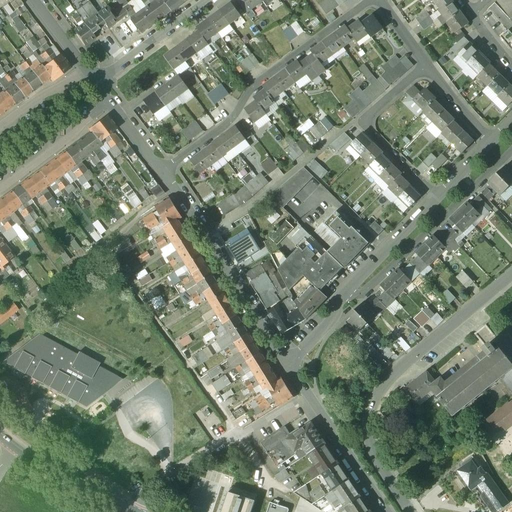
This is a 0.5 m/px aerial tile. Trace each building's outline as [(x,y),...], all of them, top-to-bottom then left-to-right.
[(15,0),(14,1),(10,4),(14,11),(23,4),(19,0),(15,0)] [(129,5),(125,0),(116,0),(124,10),(125,9),(129,5)] [(147,8),(141,0),(136,0),(135,2),(142,12),(147,8)] [(148,0),(141,0),(147,8),(152,5),(148,0)] [(157,0),(156,1),(152,5),(162,19),(172,12),(165,2),(163,0),(157,0)] [(166,0),(165,2),(172,12),(185,2),(184,0),(166,0)] [(251,10),(243,0),(239,0),(237,1),(250,19),(256,15),(252,10),(251,10)] [(261,0),(243,0),(251,10),(252,10),(263,2),(261,0)] [(334,0),(327,0),(319,6),(326,16),(339,7),(334,0)] [(452,0),(432,0),(440,10),(452,2),(453,1),(452,0)] [(135,2),(129,5),(137,15),(142,12),(135,2)] [(440,10),(439,11),(442,15),(447,22),(460,12),(452,2),(440,10)] [(511,34),(511,22),(509,19),(494,3),(489,8),(508,30),(511,34)] [(232,4),(220,12),(229,25),(241,16),(232,4)] [(137,15),(129,5),(125,9),(128,14),(132,19),(137,15)] [(147,8),(142,12),(152,26),(162,19),(152,5),(147,8)] [(114,17),(107,7),(97,14),(105,25),(108,29),(118,22),(114,17)] [(124,10),(114,17),(118,22),(128,14),(125,9),(124,10)] [(81,11),(76,14),(81,20),(83,19),(85,17),(81,11)] [(419,25),(430,17),(426,11),(415,19),(419,25)] [(439,11),(430,17),(434,21),(438,18),(442,15),(439,11)] [(137,15),(132,19),(142,33),(152,26),(142,12),(137,15)] [(220,12),(208,20),(221,36),(232,29),(229,25),(220,12)] [(460,12),(447,22),(455,34),(468,24),(460,12)] [(81,20),(76,14),(71,17),(76,24),(78,22),(81,20)] [(105,25),(97,14),(83,24),(91,34),(91,35),(105,25)] [(442,15),(438,18),(443,25),(447,22),(442,15)] [(372,17),(361,25),(369,35),(371,37),(382,29),(372,17)] [(430,17),(419,25),(424,31),(435,23),(430,17)] [(208,20),(197,29),(199,32),(209,46),(221,37),(221,36),(208,20)] [(359,21),(348,29),(355,40),(358,43),(369,35),(361,25),(359,21)] [(303,32),(296,22),(291,26),(299,36),(303,32)] [(91,34),(83,24),(73,31),(84,46),(94,39),(91,35),(91,34)] [(299,36),(291,26),(287,29),(294,39),(299,36)] [(345,26),(333,35),(343,48),(355,40),(348,29),(345,26)] [(294,39),(287,29),(282,33),(290,43),(294,39)] [(511,34),(508,30),(500,37),(511,51),(511,50),(511,34)] [(199,32),(188,41),(197,53),(202,61),(213,52),(209,46),(199,32)] [(343,48),(333,35),(322,43),(332,56),(343,48)] [(188,41),(176,49),(186,62),(190,68),(191,69),(202,61),(197,53),(188,41)] [(322,43),(311,52),(313,55),(321,65),(332,56),(322,43)] [(469,44),(458,56),(469,66),(480,54),(469,44)] [(49,48),(44,52),(48,57),(50,56),(53,53),(49,48)] [(176,49),(165,57),(179,77),(190,68),(186,62),(176,49)] [(44,52),(39,56),(43,61),(45,59),(48,57),(44,52)] [(480,54),(469,66),(479,75),(488,65),(490,64),(480,54)] [(60,55),(51,61),(61,75),(70,68),(60,55)] [(259,65),(252,55),(247,58),(255,68),(259,65)] [(313,55),(307,60),(319,76),(326,71),(321,65),(313,55)] [(395,57),(387,64),(391,69),(395,65),(399,62),(395,57)] [(405,57),(400,61),(407,70),(412,65),(405,57)] [(29,58),(24,62),(28,67),(30,65),(33,64),(29,58)] [(255,68),(247,58),(243,61),(250,71),(255,68)] [(307,60),(300,65),(307,75),(311,81),(319,76),(307,60)] [(51,61),(42,68),(50,78),(52,82),(61,75),(51,61)] [(243,61),(239,64),(246,74),(250,71),(243,61)] [(297,61),(285,70),(295,83),(307,75),(300,65),(297,61)] [(407,70),(400,61),(399,62),(395,65),(403,74),(407,70)] [(24,62),(20,66),(23,71),(26,69),(28,67),(24,62)] [(358,69),(368,81),(373,76),(364,64),(358,69)] [(387,64),(381,69),(385,73),(386,73),(391,69),(387,64)] [(42,68),(40,65),(31,71),(41,84),(50,78),(42,68)] [(395,65),(391,69),(398,78),(403,74),(395,65)] [(479,75),(477,76),(487,86),(498,75),(488,65),(479,75)] [(391,69),(386,73),(394,81),(398,78),(391,69)] [(285,70),(274,79),(284,91),(295,83),(285,70)] [(31,71),(22,78),(32,91),(41,84),(31,71)] [(11,72),(7,75),(10,80),(13,79),(15,77),(11,72)] [(385,73),(381,77),(389,86),(394,81),(386,73),(385,73)] [(7,75),(2,79),(5,84),(8,82),(10,80),(7,75)] [(498,75),(488,86),(498,97),(509,85),(498,75)] [(373,76),(368,81),(372,85),(377,81),(373,76)] [(179,77),(168,85),(177,98),(189,90),(179,77)] [(377,81),(384,90),(389,86),(381,77),(377,81)] [(32,91),(22,78),(13,84),(23,98),(32,91)] [(274,79),(263,87),(265,90),(278,107),(288,99),(286,95),(287,95),(274,79)] [(384,90),(377,81),(372,85),(379,94),(384,90)] [(13,84),(5,91),(15,104),(23,98),(13,84)] [(168,85),(156,93),(166,106),(177,98),(168,85)] [(228,95),(221,85),(216,88),(224,98),(228,95)] [(379,94),(372,85),(367,89),(375,98),(379,94)] [(511,88),(509,85),(498,97),(508,106),(511,101),(511,88)] [(414,86),(406,93),(414,101),(421,93),(414,86)] [(224,98),(216,88),(212,91),(219,101),(224,98)] [(359,88),(354,92),(358,97),(363,93),(359,88)] [(375,98),(367,89),(363,93),(370,102),(375,98)] [(421,93),(414,101),(424,111),(434,101),(435,99),(425,89),(421,93)] [(265,90),(254,98),(256,102),(268,118),(280,109),(278,107),(265,90)] [(15,104),(5,91),(0,94),(0,103),(6,111),(15,104)] [(219,101),(212,91),(207,95),(215,105),(219,101)] [(358,97),(354,92),(349,97),(353,101),(354,101),(358,97)] [(156,93),(145,101),(154,114),(166,106),(156,93)] [(370,102),(363,93),(358,97),(366,106),(370,102)] [(366,106),(358,97),(354,101),(361,110),(366,106)] [(361,110),(354,101),(353,101),(349,105),(357,114),(361,110)] [(424,111),(414,101),(408,107),(418,117),(423,112),(424,111)] [(424,111),(423,112),(432,122),(444,110),(434,101),(424,111)] [(256,102),(245,110),(259,129),(270,121),(268,118),(256,102)] [(349,105),(344,109),(352,118),(357,114),(349,105)] [(444,110),(432,122),(443,132),(453,122),(454,121),(444,110)] [(116,129),(106,116),(97,122),(107,136),(116,129)] [(333,127),(325,118),(320,122),(328,131),(333,127)] [(203,131),(195,121),(190,124),(198,134),(203,131)] [(97,122),(88,129),(91,132),(98,143),(107,136),(97,122)] [(320,122),(315,126),(323,135),(328,131),(320,122)] [(443,132),(441,134),(452,144),(463,132),(453,122),(443,132)] [(198,134),(190,124),(186,128),(193,137),(198,134)] [(315,126),(310,130),(318,140),(323,135),(315,126)] [(236,127),(224,135),(238,154),(238,155),(250,147),(236,127)] [(193,137),(186,128),(181,131),(189,141),(193,137)] [(91,132),(82,139),(92,152),(100,146),(98,143),(91,132)] [(463,132),(452,144),(462,154),(473,143),(463,132)] [(331,145),(337,151),(344,145),(348,137),(345,134),(331,145)] [(372,144),(361,134),(350,145),(361,156),(372,144)] [(224,135),(213,143),(213,144),(227,163),(238,154),(224,135)] [(113,138),(110,140),(114,145),(119,141),(115,136),(113,138)] [(82,139),(73,146),(83,159),(92,152),(82,139)] [(108,142),(106,143),(110,149),(114,145),(110,140),(108,142)] [(213,144),(202,153),(211,166),(216,172),(228,164),(227,163),(213,144)] [(303,153),(296,144),(291,147),(299,157),(303,153)] [(382,154),(372,144),(361,156),(371,166),(381,155),(382,154)] [(83,159),(73,146),(64,152),(74,165),(83,159)] [(299,157),(291,147),(286,151),(294,161),(299,157)] [(64,152),(55,159),(65,172),(74,165),(64,152)] [(98,154),(95,156),(99,161),(104,158),(100,152),(98,154)] [(202,153),(190,161),(200,174),(211,166),(202,153)] [(433,164),(438,169),(448,159),(443,153),(437,158),(432,153),(416,169),(421,174),(433,164)] [(371,166),(369,167),(379,177),(391,165),(381,155),(371,166)] [(93,158),(90,160),(94,165),(99,161),(95,156),(93,158)] [(319,177),(326,171),(315,158),(308,165),(319,177)] [(55,159),(47,165),(57,178),(65,172),(55,159)] [(261,166),(268,176),(278,168),(270,160),(261,166)] [(47,165),(38,172),(48,185),(57,178),(47,165)] [(391,165),(379,177),(389,187),(400,177),(401,176),(391,165)] [(80,168),(78,170),(82,175),(87,171),(83,166),(80,168)] [(511,172),(506,166),(497,174),(509,187),(511,184),(511,172)] [(303,168),(270,196),(283,209),(314,178),(303,168)] [(76,171),(73,174),(77,179),(82,175),(78,170),(76,171)] [(38,172),(29,179),(39,192),(48,185),(38,172)] [(268,183),(261,173),(257,177),(264,186),(268,183)] [(509,187),(497,174),(488,183),(490,185),(496,192),(500,196),(509,187)] [(264,186),(257,177),(252,181),(260,190),(264,186)] [(389,187),(389,188),(399,198),(410,187),(400,177),(389,187)] [(29,179),(20,185),(30,199),(39,192),(29,179)] [(62,181),(60,183),(64,188),(69,185),(65,179),(62,181)] [(252,181),(245,187),(252,196),(260,190),(252,181)] [(58,185),(55,187),(59,192),(64,188),(60,183),(58,185)] [(20,185),(11,192),(21,205),(30,199),(20,185)] [(490,185),(481,194),(488,200),(496,192),(490,185)] [(161,187),(154,189),(156,196),(164,193),(161,187)] [(239,193),(245,203),(253,197),(252,196),(245,187),(239,193)] [(410,187),(399,198),(408,208),(420,197),(410,187)] [(150,197),(144,189),(139,192),(145,200),(150,197)] [(131,190),(125,195),(127,198),(134,208),(140,204),(131,190)] [(11,192),(2,198),(12,212),(21,205),(11,192)] [(44,195),(42,196),(46,202),(51,198),(47,193),(44,195)] [(245,203),(239,193),(234,196),(240,206),(245,203)] [(40,198),(37,200),(41,205),(46,202),(42,196),(40,198)] [(240,206),(234,196),(229,199),(235,209),(240,206)] [(478,196),(470,204),(476,211),(485,203),(478,196)] [(2,198),(0,200),(0,213),(3,218),(12,212),(2,198)] [(168,198),(154,207),(160,216),(174,208),(168,198)] [(229,199),(218,205),(225,216),(235,209),(229,199)] [(470,204),(468,202),(459,211),(471,224),(480,215),(476,211),(470,204)] [(125,203),(120,206),(124,213),(130,211),(125,203)] [(27,208),(24,210),(28,215),(33,211),(29,206),(27,208)] [(174,208),(160,216),(166,226),(177,219),(180,217),(174,208)] [(22,211),(19,213),(23,219),(28,215),(24,210),(22,211)] [(268,218),(271,223),(281,217),(277,211),(271,214),(272,215),(268,218)] [(459,211),(450,219),(456,226),(462,233),(471,224),(459,211)] [(368,243),(344,220),(344,219),(344,218),(344,217),(344,216),(343,216),(342,215),(341,216),(340,216),(335,212),(324,224),(330,230),(329,231),(333,234),(334,234),(340,240),(328,252),(341,265),(343,267),(344,268),(368,243)] [(152,214),(143,220),(146,225),(156,219),(154,217),(152,214)] [(511,231),(495,216),(489,222),(511,243),(511,231)] [(9,221),(7,223),(10,228),(15,225),(11,219),(9,221)] [(156,219),(146,225),(149,231),(159,225),(157,222),(156,219)] [(166,226),(163,228),(169,237),(183,228),(177,219),(166,226)] [(286,221),(269,238),(277,246),(294,228),(286,221)] [(384,229),(375,221),(370,227),(379,235),(384,229)] [(4,225),(1,227),(5,232),(10,228),(7,223),(4,225)] [(456,226),(448,234),(454,241),(462,233),(456,226)] [(183,228),(169,237),(174,246),(189,238),(183,228)] [(448,234),(439,242),(446,248),(454,241),(448,234)] [(161,235),(154,239),(157,244),(164,240),(163,238),(161,235)] [(250,235),(229,248),(239,265),(251,258),(261,251),(260,249),(250,235)] [(328,252),(311,236),(292,255),(323,284),(341,265),(328,252)] [(439,242),(433,236),(424,244),(437,257),(446,248),(439,242)] [(14,257),(0,238),(0,250),(8,261),(14,257)] [(189,238),(174,246),(178,252),(174,255),(176,258),(195,247),(189,238)] [(127,239),(115,247),(119,253),(131,245),(127,239)] [(164,240),(157,244),(161,249),(168,245),(166,243),(164,240)] [(424,244),(415,253),(418,256),(421,259),(428,266),(437,257),(424,244)] [(251,258),(254,263),(269,253),(265,246),(260,249),(261,251),(251,258)] [(195,247),(176,258),(178,262),(182,259),(186,265),(200,256),(195,247)] [(0,276),(3,280),(7,276),(2,269),(5,268),(3,265),(8,261),(0,250),(0,276)] [(279,251),(271,256),(273,260),(278,270),(288,259),(279,251)] [(173,253),(166,258),(169,263),(176,258),(174,255),(173,253)] [(323,284),(292,255),(288,259),(313,283),(321,291),(343,267),(341,265),(323,284)] [(200,256),(186,265),(190,271),(185,273),(188,277),(206,266),(200,256)] [(418,256),(410,264),(415,269),(421,263),(419,261),(421,259),(418,256)] [(176,258),(169,263),(172,268),(179,264),(178,262),(176,258)] [(313,283),(288,259),(278,270),(283,279),(291,295),(291,296),(292,297),(295,302),(312,284),(313,283)] [(258,295),(273,286),(267,275),(278,270),(273,260),(261,267),(248,275),(252,281),(250,283),(258,295)] [(410,264),(402,272),(405,275),(407,274),(408,275),(415,269),(410,264)] [(206,266),(188,277),(190,282),(195,279),(198,284),(212,275),(206,266)] [(402,272),(399,269),(390,277),(402,290),(411,282),(405,275),(402,272)] [(145,270),(135,276),(138,280),(148,274),(145,270)] [(463,271),(456,277),(466,288),(473,282),(463,271)] [(184,272),(177,276),(181,282),(188,277),(185,273),(184,272)] [(212,275),(198,284),(201,289),(197,292),(199,296),(218,284),(212,275)] [(188,277),(181,282),(184,287),(191,282),(190,282),(188,277)] [(402,290),(390,277),(381,286),(390,296),(393,299),(402,290)] [(273,286),(258,295),(267,310),(280,302),(276,295),(282,291),(288,300),(292,297),(291,296),(291,295),(283,279),(273,286)] [(218,284),(199,296),(202,300),(206,297),(210,302),(224,294),(218,284)] [(312,284),(295,302),(306,319),(327,298),(312,284)] [(443,294),(451,303),(457,298),(449,289),(443,294)] [(196,291),(189,295),(192,300),(199,296),(197,292),(196,291)] [(386,291),(377,299),(382,304),(390,296),(386,291)] [(161,294),(151,300),(156,308),(166,303),(161,294)] [(214,309),(228,300),(224,294),(210,302),(214,309)] [(199,296),(192,300),(196,305),(203,301),(202,300),(199,296)] [(295,302),(292,297),(288,300),(268,312),(282,335),(306,319),(295,302)] [(377,299),(369,307),(374,312),(382,304),(377,299)] [(232,306),(228,300),(214,309),(217,315),(232,306)] [(369,307),(364,302),(355,311),(368,324),(377,315),(374,312),(369,307)] [(12,303),(3,310),(8,317),(17,309),(12,303)] [(232,306),(217,315),(223,325),(238,316),(232,306)] [(435,316),(427,307),(423,311),(431,320),(435,316)] [(199,311),(192,316),(197,325),(205,320),(199,311)] [(368,324),(355,311),(346,319),(351,324),(354,328),(359,332),(368,324)] [(238,316),(223,325),(229,334),(243,325),(238,316)] [(418,328),(409,320),(405,325),(414,333),(418,328)] [(216,322),(209,326),(212,331),(219,327),(217,324),(216,322)] [(351,324),(343,332),(348,338),(355,331),(352,329),(354,328),(351,324)] [(488,324),(475,332),(483,346),(496,338),(488,324)] [(243,325),(229,334),(235,343),(249,334),(243,325)] [(219,327),(212,331),(215,337),(222,332),(221,330),(219,327)] [(39,334),(3,362),(14,368),(13,368),(24,375),(25,374),(31,377),(31,378),(42,384),(49,387),(49,388),(60,394),(61,393),(67,396),(66,397),(78,404),(78,403),(87,407),(103,396),(100,394),(102,389),(104,390),(108,384),(106,382),(111,373),(98,367),(100,364),(79,352),(77,355),(39,334)] [(229,334),(218,341),(224,350),(235,343),(229,334)] [(249,334),(235,343),(238,347),(241,353),(255,343),(249,334)] [(185,346),(194,342),(190,335),(181,340),(185,346)] [(235,343),(224,350),(227,355),(234,351),(233,350),(238,347),(235,343)] [(255,343),(241,353),(247,362),(261,353),(255,343)] [(511,364),(495,343),(492,345),(490,343),(483,349),(485,351),(445,382),(441,377),(435,382),(429,387),(432,390),(453,416),(511,370),(511,368),(511,364)] [(203,350),(192,357),(198,367),(209,359),(203,350)] [(368,357),(385,373),(391,367),(374,351),(368,357)] [(241,353),(231,359),(234,365),(233,365),(235,369),(236,369),(242,364),(244,363),(247,362),(241,353)] [(247,362),(244,363),(246,365),(248,364),(252,371),(267,362),(261,353),(247,362)] [(267,362),(252,371),(258,381),(273,372),(267,362)] [(242,364),(236,369),(239,374),(246,370),(244,367),(242,364)] [(219,366),(207,374),(211,380),(223,373),(219,366)] [(273,372),(258,381),(264,390),(267,388),(278,381),(273,372)] [(427,372),(406,389),(416,402),(432,390),(429,387),(435,382),(427,372)] [(218,391),(232,384),(228,375),(213,382),(218,391)] [(251,378),(244,382),(247,387),(254,383),(252,380),(251,378)] [(278,381),(267,388),(273,397),(287,388),(282,379),(278,381)] [(254,383),(247,387),(251,393),(257,388),(256,386),(254,383)] [(271,399),(272,401),(273,402),(275,400),(279,406),(293,397),(287,388),(273,397),(271,399)] [(231,390),(222,396),(224,401),(234,395),(231,390)] [(403,391),(395,398),(398,403),(406,396),(403,391)] [(265,394),(256,401),(259,406),(269,400),(267,397),(265,394)] [(269,400),(259,406),(262,411),(272,405),(270,402),(269,400)] [(45,413),(48,404),(39,401),(36,410),(45,413)] [(511,401),(487,422),(494,431),(501,426),(503,429),(511,421),(511,401)] [(246,413),(242,408),(232,414),(236,420),(246,413)] [(311,424),(286,440),(295,452),(302,447),(308,455),(325,444),(311,424)] [(302,447),(295,452),(286,440),(300,431),(299,429),(288,436),(283,429),(261,444),(277,467),(296,455),(299,461),(308,455),(302,447)] [(325,444),(308,455),(316,466),(321,475),(322,474),(338,464),(325,444)] [(480,469),(472,457),(464,462),(466,465),(471,462),(478,471),(480,469)] [(463,468),(458,471),(469,486),(477,480),(485,475),(484,474),(480,469),(478,471),(471,462),(466,465),(463,468)] [(283,464),(277,468),(281,472),(286,469),(283,464)] [(338,464),(322,474),(333,491),(350,480),(338,464)] [(321,475),(316,466),(308,472),(313,480),(321,475)] [(279,482),(289,475),(285,470),(275,476),(279,482)] [(485,475),(477,480),(480,484),(493,503),(488,506),(492,511),(498,511),(508,505),(486,473),(484,474),(485,475)] [(350,480),(333,491),(337,496),(344,507),(360,496),(350,480)] [(477,480),(469,486),(472,490),(479,485),(480,484),(477,480)] [(493,503),(480,484),(479,485),(484,492),(481,497),(488,506),(493,503)] [(316,501),(325,495),(320,487),(310,493),(316,501)] [(333,491),(312,505),(321,511),(333,503),(331,501),(337,496),(333,491)] [(221,511),(251,511),(255,501),(228,492),(221,511)] [(321,511),(323,511),(337,511),(344,507),(337,496),(331,501),(333,503),(321,511)] [(360,496),(344,507),(347,511),(355,511),(357,511),(356,510),(366,504),(360,496)] [(271,502),(267,511),(288,511),(289,510),(289,509),(288,508),(287,508),(271,502)]
